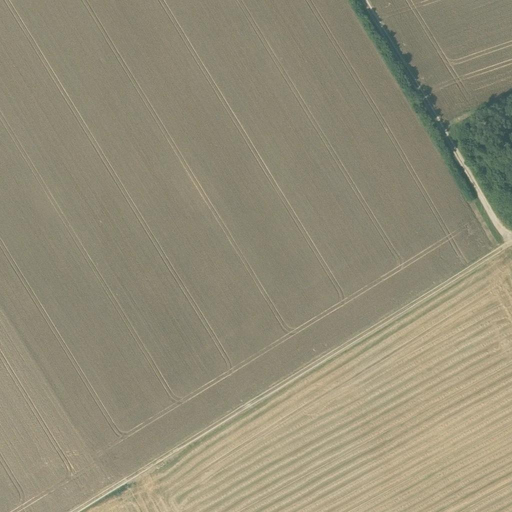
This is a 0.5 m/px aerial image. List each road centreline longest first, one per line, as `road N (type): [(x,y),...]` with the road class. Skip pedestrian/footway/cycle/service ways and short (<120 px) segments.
road 1 (track): [(511,240),(485,247),(66,511)]
road 2 (track): [(364,0),(511,246)]
